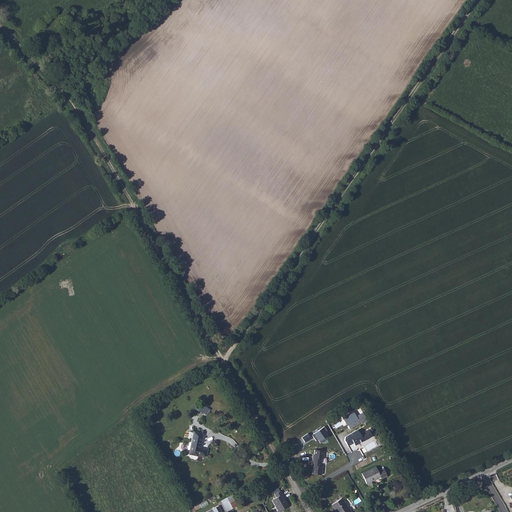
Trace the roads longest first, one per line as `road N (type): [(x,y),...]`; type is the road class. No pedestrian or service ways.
road 1 (unclassified): [(476,0),(222,359),(308,511)]
road 2 (track): [(0,25),(72,100),(222,359)]
